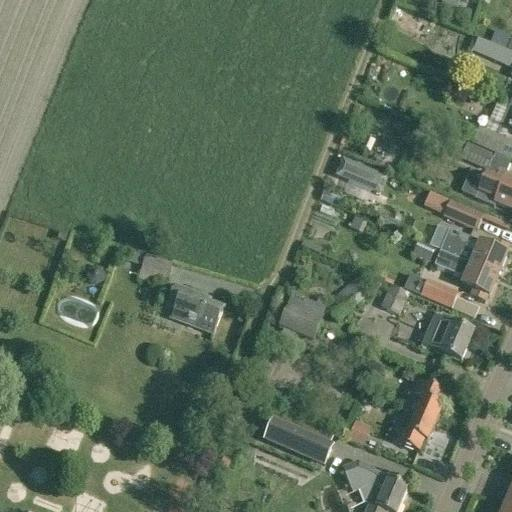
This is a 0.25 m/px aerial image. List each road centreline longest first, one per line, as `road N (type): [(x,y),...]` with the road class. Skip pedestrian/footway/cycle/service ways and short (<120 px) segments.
road 1 (residential): [(388,0),(281,283)]
road 2 (residential): [(443,511),(511,350)]
